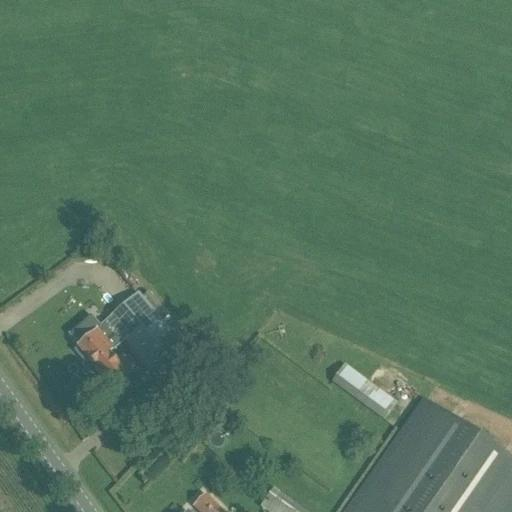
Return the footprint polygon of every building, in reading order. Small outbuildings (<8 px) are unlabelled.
[(77,351),(75,352),(86,365),(88,363),(114,394),(130,381),(109,356),(123,343),(180,408),(203,388),(181,362),(191,354),(139,294),(107,323),(76,350),(77,351)] [(345,367),(332,384),(385,423),(398,406),(345,367)] [(511,464),(425,404),(350,511),(509,511),(511,509),(511,464)] [(304,511),(274,491),(260,510),(262,511),(304,511)] [(221,511),(206,496),(193,509),(195,511),(221,511)]
